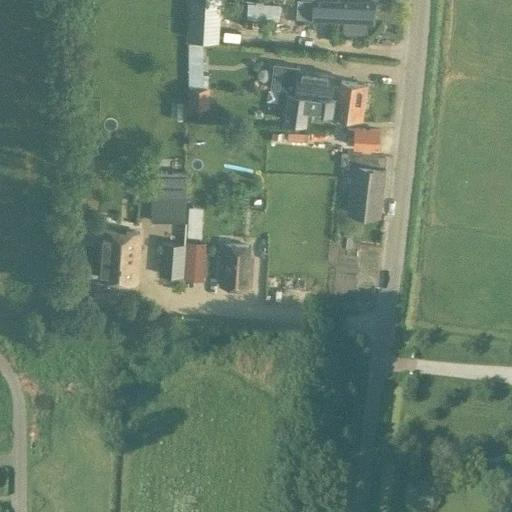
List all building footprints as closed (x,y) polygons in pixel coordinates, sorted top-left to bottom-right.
[(220,0),(188,0),(187,39),(218,41),(220,0)] [(312,18),(312,21),(341,22),(340,28),(345,33),(349,34),(354,33),(358,30),(358,23),(373,23),(374,2),(334,0),(296,0),(295,17),(312,18)] [(273,62),(269,87),(295,91),(295,93),(329,97),(332,74),(298,70),(299,66),(273,62)] [(188,87),(207,87),(207,74),(188,74),(188,87)] [(337,98),(335,113),(335,115),(357,119),(359,104),(363,105),(366,85),(340,81),(337,98)] [(208,87),(207,87),(188,87),(187,87),(187,107),(208,107),(208,87)] [(337,98),(329,97),(295,93),(293,92),(283,91),(279,118),(308,122),(310,109),(335,113),(337,98)] [(379,130),(356,128),(355,136),(346,135),(346,145),(345,149),(361,150),(362,145),(378,146),(379,130)] [(307,134),(287,133),(287,141),(306,142),(307,134)] [(361,150),(345,149),(344,151),(341,151),(340,164),(353,165),(347,210),(378,214),(384,169),(383,169),(385,155),(360,152),(361,150)] [(151,171),(150,195),(186,196),(186,172),(184,172),(151,171)] [(235,237),(263,237),(263,211),(236,211),(235,237)] [(98,277),(136,280),(139,234),(102,231),(98,277)] [(341,234),(340,246),(350,247),(351,236),(341,234)] [(185,243),(184,243),(166,241),(159,240),(157,274),(182,276),(185,243)] [(184,277),(202,279),(204,241),(187,240),(184,277)] [(247,258),(248,245),(238,244),(222,243),(221,254),(222,254),(222,256),(220,285),(249,287),(251,258),(247,258)]
